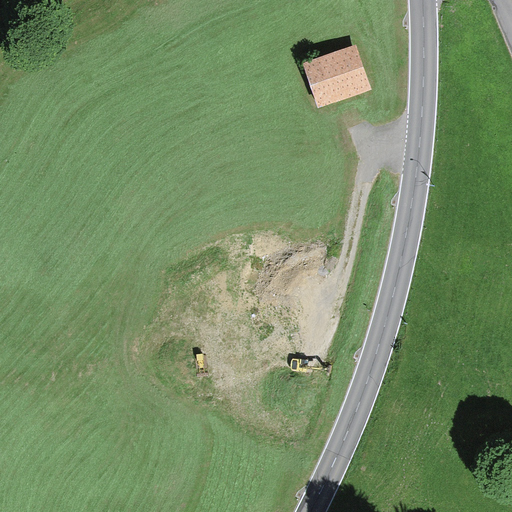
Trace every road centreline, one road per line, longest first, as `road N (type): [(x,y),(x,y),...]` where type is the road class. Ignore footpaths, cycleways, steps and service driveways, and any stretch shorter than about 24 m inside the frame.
road 1 (tertiary): [(421,0),(422,105),(401,258),(367,379),(309,511)]
road 2 (track): [(289,417),(331,322),(367,166),(388,148),(418,144)]
